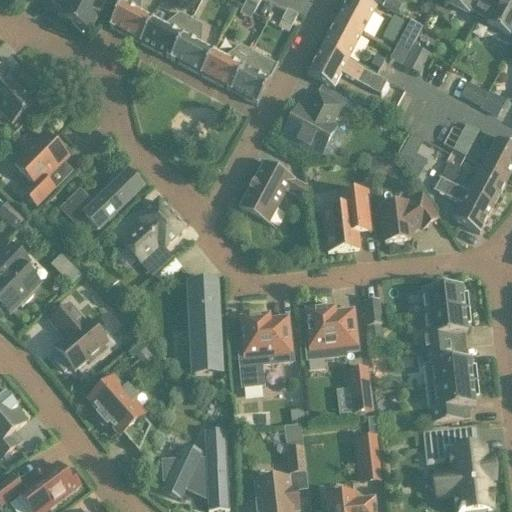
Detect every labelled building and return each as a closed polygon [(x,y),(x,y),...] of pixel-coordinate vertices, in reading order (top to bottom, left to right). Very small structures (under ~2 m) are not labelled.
[(106,0),(48,0),(80,36),(83,32),(88,35),(106,0)] [(139,45),(138,46),(151,21),(137,14),(139,0),(123,0),(108,30),(109,31),(109,30),(139,45)] [(260,0),(248,0),(240,17),(249,22),(260,0)] [(348,0),(335,25),(360,38),(375,12),(376,11),(354,0),(348,0)] [(364,0),(382,9),(386,0),(364,0)] [(470,13),(479,17),(487,0),(447,0),(445,5),(467,17),(470,13)] [(511,0),(487,0),(479,17),(488,22),(485,26),(508,39),(511,31),(511,0)] [(297,18),(287,13),(281,23),(291,29),(297,18)] [(180,16),(167,30),(151,21),(138,46),(139,47),(140,46),(169,61),(168,62),(169,62),(190,22),(180,16)] [(197,46),(201,27),(190,22),(169,62),(169,63),(170,62),(199,77),(199,78),(199,79),(212,54),(197,46)] [(360,38),(335,25),(321,51),(346,65),(347,64),(369,76),(347,64),(360,38)] [(389,30),(383,42),(394,47),(400,36),(389,30)] [(229,94),(229,95),(251,54),(241,49),(227,62),(212,54),(199,79),(200,79),(200,78),(229,94)] [(375,79),(369,76),(347,64),(346,65),(321,51),(307,77),(306,76),(306,77),(333,92),(334,91),(333,90),(340,77),(368,92),(379,98),(386,85),(375,79)] [(254,108),(256,109),(278,67),(276,67),(276,68),(251,54),(229,95),(230,95),(231,94),(255,107),(254,108)] [(420,78),(427,63),(411,55),(404,69),(420,78)] [(375,57),(370,66),(379,71),(384,62),(375,57)] [(0,114),(11,127),(33,107),(1,72),(0,72),(0,114)] [(479,109),(486,95),(467,85),(460,99),(479,109)] [(296,110),(280,139),(319,160),(335,130),(330,128),(340,109),(317,96),(309,110),(311,111),(308,116),(296,110)] [(504,104),(488,96),(481,110),(497,118),(504,104)] [(26,200),(35,209),(53,192),(44,183),(67,160),(43,136),(12,167),(36,191),(26,200)] [(422,144),(412,138),(400,160),(411,166),(422,144)] [(460,142),(454,153),(465,159),(471,147),(460,142)] [(494,143),(481,169),(506,183),(511,171),(511,151),(494,142),(494,143)] [(99,151),(93,158),(100,165),(107,159),(99,151)] [(304,189),(262,166),(238,212),(266,227),(284,193),(306,205),(304,189)] [(450,166),(443,179),(458,187),(464,174),(450,166)] [(466,196),(492,209),(506,183),(481,169),(467,195),(466,196)] [(70,223),(75,228),(84,219),(97,232),(141,190),(128,176),(124,172),(89,204),(86,201),(86,202),(79,194),(75,198),(65,208),(61,212),(71,223),(70,223)] [(492,209),(466,196),(467,195),(439,180),(438,181),(439,182),(433,193),(432,192),(432,193),(460,208),(453,222),(452,222),(451,223),(478,237),(479,236),(478,236),(492,209)] [(371,192),(372,206),(381,205),(379,191),(371,192)] [(322,214),(327,256),(358,253),(355,227),(369,225),(366,195),(337,198),(338,212),(322,214)] [(380,210),(384,246),(410,243),(409,236),(420,229),(422,232),(437,222),(421,199),(411,206),(412,208),(406,212),(406,207),(380,210)] [(137,224),(140,227),(120,247),(139,267),(160,248),(163,251),(183,232),(157,204),(137,224)] [(0,212),(0,222),(13,233),(23,222),(5,206),(0,212)] [(27,228),(19,236),(28,243),(35,235),(27,228)] [(24,258),(13,247),(0,259),(0,308),(8,317),(17,307),(21,310),(32,299),(29,296),(40,284),(18,263),(24,258)] [(181,270),(172,261),(149,282),(169,282),(181,270)] [(72,269),(62,280),(70,288),(81,278),(72,269)] [(105,296),(117,309),(130,297),(118,284),(105,296)] [(193,366),(217,364),(213,287),(189,288),(193,366)] [(422,294),(424,317),(468,312),(466,297),(462,297),(461,294),(461,289),(422,294)] [(378,303),(364,304),(366,329),(365,330),(379,328),(380,328),(378,303)] [(84,326),(68,308),(49,325),(58,336),(60,335),(65,342),(54,352),(58,357),(52,362),(63,375),(69,370),(73,375),(86,364),(88,367),(105,353),(103,351),(106,348),(87,324),(84,326)] [(333,312),(305,315),(309,348),(305,349),(306,364),(344,359),(344,356),(357,354),(352,313),(333,315),(333,312)] [(419,340),(421,354),(454,350),(452,338),(466,336),(465,328),(470,328),(468,312),(424,317),(427,339),(419,340)] [(292,367),(288,330),(268,332),(267,319),(260,320),(259,317),(246,318),(247,322),(240,322),(243,356),(237,356),(241,392),(263,390),(261,369),(292,367)] [(381,340),(379,328),(365,330),(367,341),(381,340)] [(454,350),(421,354),(425,391),(476,385),(475,369),(470,370),(469,362),(455,363),(454,350)] [(373,417),(368,371),(346,374),(352,419),(373,417)] [(107,384),(90,399),(90,401),(87,404),(98,416),(95,418),(105,430),(108,428),(119,440),(122,438),(137,456),(149,430),(141,421),(144,418),(133,406),(136,403),(126,391),(122,394),(112,382),(108,385),(107,384)] [(473,401),(478,400),(476,385),(425,391),(429,428),(462,424),(460,410),(474,409),(473,401)] [(0,412),(10,404),(4,397),(3,399),(0,395),(0,412)] [(17,412),(10,404),(0,412),(0,462),(16,449),(8,440),(25,426),(15,413),(17,412)] [(291,414),(292,426),(303,425),(302,413),(291,414)] [(369,439),(377,438),(375,420),(367,421),(369,439)] [(298,427),(282,429),(284,450),(300,448),(298,427)] [(482,451),(458,454),(456,433),(424,437),(426,459),(450,456),(452,477),(444,477),(446,498),(454,497),(455,511),(490,511),(487,474),(492,474),(490,457),(489,457),(490,463),(483,463),(482,451)] [(162,486),(165,485),(160,495),(179,504),(185,492),(207,502),(207,511),(228,511),(227,482),(230,482),(229,461),(226,461),(224,434),(203,436),(205,462),(199,462),(201,457),(182,448),(175,464),(161,464),(162,486)] [(380,483),(378,465),(375,441),(357,443),(362,485),(380,483)] [(299,451),(287,453),(289,477),(302,475),(299,451)] [(27,511),(48,511),(79,490),(69,477),(65,480),(56,467),(22,492),(12,480),(0,488),(0,508),(16,497),(27,511)] [(297,511),(295,488),(287,489),(287,482),(254,486),(256,506),(252,507),(252,511),(297,511)] [(325,501),(326,511),(373,511),(373,502),(354,505),(353,498),(325,501)]
